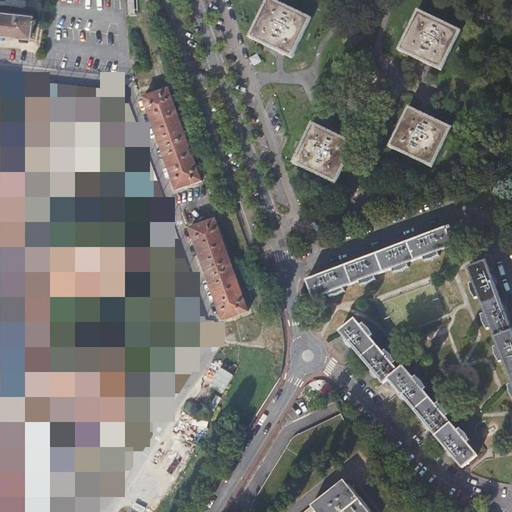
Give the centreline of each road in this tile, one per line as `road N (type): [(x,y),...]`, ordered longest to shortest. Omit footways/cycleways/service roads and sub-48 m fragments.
road 1 (residential): [(511,295),(485,225),(461,211),(441,211),(284,268)]
road 2 (residential): [(284,268),(193,0)]
road 3 (residential): [(307,355),(331,367),(462,483),(511,507)]
road 4 (residential): [(214,511),(307,355)]
